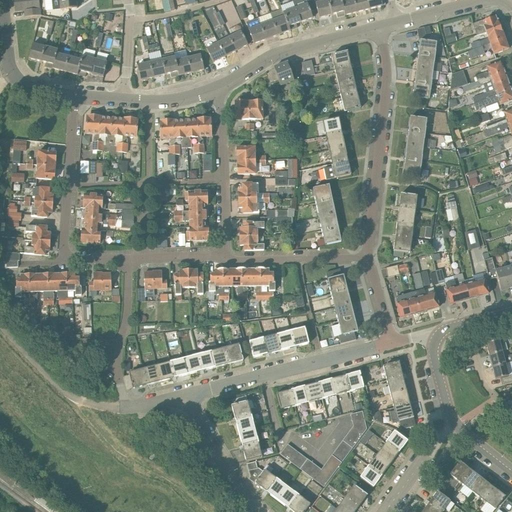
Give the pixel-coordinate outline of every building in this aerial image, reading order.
[(19,0),(21,12),(24,11),(27,11),(26,0),(19,0)] [(59,0),(60,10),(77,9),(75,0),(59,0)] [(170,11),(169,5),(173,4),(171,0),(166,0),(161,1),(164,13),(170,11)] [(336,14),(337,18),(345,16),(341,1),(340,0),(330,0),(328,1),(331,15),(336,14)] [(345,16),(357,13),(353,0),(346,0),(341,1),(345,16)] [(353,0),(357,13),(369,10),(366,0),(353,0)] [(366,0),(369,10),(382,7),(380,0),(366,0)] [(319,19),(331,15),(328,1),(315,4),(319,19)] [(295,8),(300,23),(312,19),(307,4),(295,8)] [(236,8),(240,20),(246,18),(242,6),(236,8)] [(283,13),(290,31),(297,28),(296,25),(300,23),(295,8),(283,13)] [(278,36),(290,31),(283,13),(281,9),(270,14),(272,21),(278,36)] [(113,15),(107,14),(105,21),(111,23),(113,15)] [(486,33),(500,28),(498,21),(496,21),(494,17),(473,25),(477,36),(486,33)] [(260,26),(266,40),(278,36),(272,21),(260,26)] [(144,25),(144,35),(153,35),(153,25),(144,25)] [(254,44),(266,40),(260,26),(258,27),(248,30),(254,44)] [(416,30),(418,36),(432,32),(431,26),(416,30)] [(479,42),(481,48),(504,39),(500,28),(486,33),(487,37),(487,39),(479,42)] [(229,38),(236,51),(247,46),(240,32),(229,38)] [(451,35),(445,37),(444,37),(446,44),(457,41),(454,34),(451,35)] [(224,57),(236,51),(229,38),(218,44),(224,57)] [(483,52),(491,49),(493,55),(508,50),(504,39),(481,48),(467,52),(470,59),(484,54),(483,52)] [(418,55),(433,57),(435,43),(420,41),(418,55)] [(29,59),(41,62),(45,47),(32,44),(29,59)] [(213,63),(224,57),(218,44),(206,50),(213,63)] [(45,67),(52,69),(56,54),(57,51),(45,47),(41,62),(46,63),(45,67)] [(336,70),(350,67),(347,53),(333,56),(336,70)] [(52,69),(65,72),(69,57),(56,54),(52,69)] [(188,58),(191,73),(204,70),(200,55),(188,58)] [(416,70),(431,72),(433,57),(418,55),(416,70)] [(85,77),(86,73),(91,75),(94,60),(81,56),(80,60),(81,60),(77,75),(85,77)] [(69,57),(65,72),(77,75),(81,60),(80,60),(69,57)] [(170,74),(171,78),(179,76),(175,60),(175,58),(162,60),(165,75),(170,74)] [(179,76),(191,73),(188,58),(175,60),(179,76)] [(94,60),(91,75),(103,78),(107,63),(97,61),(94,60)] [(150,63),(153,78),(165,75),(162,60),(150,63)] [(280,87),(297,80),(297,61),(287,64),(273,68),(280,87)] [(312,61),(301,63),(305,77),(315,75),(312,61)] [(150,63),(147,64),(137,66),(140,81),(153,78),(150,63)] [(477,82),(480,80),(503,72),(500,63),(487,68),(488,71),(475,76),(477,82)] [(339,84),(354,81),(350,67),(336,70),(339,84)] [(414,84),(429,86),(431,72),(416,70),(414,84)] [(452,75),(449,89),(449,91),(450,91),(462,86),(468,84),(463,71),(452,75)] [(486,89),(507,81),(503,72),(480,80),(477,82),(479,87),(484,85),(486,89)] [(343,98),(357,94),(354,81),(339,84),(343,98)] [(487,93),(472,98),(473,104),(510,90),(507,81),(486,89),(487,93)] [(477,82),(467,86),(469,91),(479,87),(477,82)] [(429,86),(414,84),(413,98),(427,100),(429,86)] [(476,111),(496,104),(497,106),(511,100),(511,95),(510,90),(473,104),(476,111)] [(357,94),(343,98),(346,112),(360,109),(357,94)] [(449,102),(449,109),(458,106),(456,100),(449,102)] [(235,121),(249,120),(249,102),(235,103),(235,121)] [(249,102),(249,120),(262,120),(262,102),(249,102)] [(488,130),(511,121),(511,110),(503,114),(505,118),(486,124),(488,130)] [(487,114),(476,118),(478,124),(489,121),(487,114)] [(93,151),(97,152),(98,143),(99,135),(100,118),(87,117),(86,134),(95,135),(95,137),(93,137),(93,142),(93,151)] [(103,146),(110,146),(112,119),(100,118),(99,135),(98,143),(97,152),(103,152),(103,146)] [(408,132),(423,134),(425,120),(410,118),(408,132)] [(116,153),(121,153),(122,144),(122,137),(124,120),(112,119),(110,146),(116,147),(116,153)] [(327,137),(342,134),(339,119),(324,122),(327,137)] [(122,144),(121,153),(126,153),(127,144),(127,145),(128,139),(126,139),(127,137),(135,137),(137,121),(124,120),(122,137),(122,144)] [(189,140),(189,138),(197,138),(198,138),(197,120),(185,121),(186,148),(191,148),(191,140),(189,140)] [(198,145),(198,154),(203,154),(203,145),(203,140),(202,140),(202,137),(210,137),(210,120),(197,120),(198,138),(197,138),(198,145)] [(181,141),(181,149),(186,148),(185,121),(173,122),(173,139),(174,139),(182,139),(182,141),(181,141)] [(502,130),(509,128),(510,132),(511,131),(511,121),(483,132),(485,138),(503,132),(502,130)] [(174,146),(174,139),(173,139),(173,122),(160,122),(161,139),(170,139),(170,142),(169,142),(169,147),(169,156),(174,155),(174,146)] [(499,147),(511,141),(511,131),(510,132),(511,136),(497,141),(497,140),(492,142),(494,149),(499,147)] [(406,146),(421,148),(423,134),(408,132),(406,146)] [(330,150),(345,147),(342,134),(327,137),(330,150)] [(90,137),(83,137),(82,144),(90,145),(90,137)] [(462,139),(455,142),(458,149),(464,147),(462,139)] [(511,147),(511,141),(499,147),(494,149),(496,154),(500,153),(501,151),(511,147)] [(26,142),(14,142),(13,151),(25,152),(26,142)] [(405,161),(419,163),(421,148),(406,146),(405,161)] [(333,164),(348,161),(345,147),(330,150),(333,164)] [(237,162),(255,161),(254,154),(255,154),(255,148),(237,149),(237,162)] [(458,152),(460,158),(467,156),(464,149),(458,152)] [(36,166),(55,167),(56,154),(37,152),(36,166)] [(505,153),(492,158),(494,163),(507,159),(505,153)] [(212,171),(212,160),(203,160),(204,171),(212,171)] [(238,175),(255,175),(255,169),(255,161),(237,162),(238,175)] [(326,181),(336,178),(351,175),(348,161),(333,164),(334,167),(323,169),(326,181)] [(419,163),(405,161),(403,175),(417,177),(419,163)] [(36,166),(35,179),(54,180),(55,167),(36,166)] [(511,173),(511,167),(506,168),(502,170),(504,176),(511,173)] [(475,171),(467,173),(469,180),(477,178),(475,171)] [(12,174),(11,174),(11,183),(23,183),(24,174),(16,174),(12,174)] [(457,181),(449,183),(451,193),(460,192),(457,181)] [(488,184),(473,189),(475,195),(490,189),(488,184)] [(238,191),(238,200),(256,199),(256,194),(258,194),(257,185),(242,185),(242,191),(238,191)] [(317,203),(332,200),(329,186),(314,189),(317,203)] [(33,203),(52,204),(53,195),(49,195),(49,190),(33,189),(32,198),(34,198),(33,203)] [(188,206),(189,206),(205,205),(205,206),(207,206),(206,192),(185,193),(186,202),(188,201),(188,206)] [(511,193),(511,194),(510,195),(511,196),(501,199),(503,205),(511,202),(511,193)] [(101,210),(101,205),(105,205),(105,196),(84,195),(83,209),(85,209),(85,208),(101,210)] [(398,209),(413,211),(415,197),(400,195),(398,209)] [(243,209),(243,214),(258,214),(258,204),(257,204),(256,199),(238,200),(239,209),(243,209)] [(320,217),(335,214),(332,200),(317,203),(320,217)] [(449,203),(453,222),(458,221),(455,202),(449,203)] [(31,207),(31,217),(47,218),(47,213),(51,214),(52,204),(33,203),(33,207),(31,207)] [(173,212),(173,217),(205,216),(205,206),(205,205),(189,206),(189,212),(173,212)] [(154,218),(163,218),(162,206),(154,207),(154,218)] [(85,208),(85,209),(85,219),(116,221),(116,216),(101,216),(101,210),(85,208)] [(397,223),(411,225),(413,211),(398,209),(397,223)] [(8,220),(18,221),(20,221),(21,214),(16,213),(8,213),(8,220)] [(323,231),(338,228),(335,214),(320,217),(323,231)] [(206,228),(206,227),(205,216),(173,217),(174,222),(189,222),(189,228),(206,228)] [(84,230),(100,231),(100,225),(115,226),(116,221),(85,219),(84,230)] [(240,238),(257,237),(257,229),(263,229),(263,223),(243,224),(243,229),(239,229),(240,238)] [(395,237),(410,239),(411,225),(397,223),(395,237)] [(32,241),(49,243),(50,234),(46,234),(46,228),(26,227),(26,233),(32,233),(32,241)] [(206,227),(206,228),(189,228),(190,229),(189,229),(189,231),(187,231),(187,241),(208,241),(208,227),(206,227)] [(338,228),(323,231),(327,245),(341,242),(338,228)] [(102,245),(103,236),(99,236),(100,231),(84,230),(82,230),(81,244),(102,245)] [(476,231),(465,234),(469,250),(480,248),(476,231)] [(264,251),(264,246),(257,246),(257,237),(240,238),(240,246),(244,246),(244,251),(264,251)] [(410,239),(395,237),(393,252),(408,254),(410,239)] [(31,249),(24,249),(24,255),(44,256),(45,251),(49,251),(49,243),(32,241),(31,249)] [(2,262),(18,261),(19,261),(19,254),(10,254),(1,253),(2,262)] [(500,291),(511,288),(511,273),(510,267),(495,271),(491,259),(483,261),(489,280),(496,277),(500,291)] [(399,276),(397,266),(386,269),(388,278),(399,276)] [(436,273),(438,285),(445,283),(442,269),(435,271),(436,273)] [(223,294),(228,294),(228,295),(232,295),(232,287),(232,270),(223,271),(223,287),(223,294)] [(237,301),(242,301),(241,270),(232,270),(232,287),(237,287),(237,289),(236,289),(236,295),(237,295),(237,301)] [(246,287),(251,287),(251,270),(241,270),(242,301),(247,301),(247,295),(248,295),(247,289),(246,287)] [(261,293),(261,287),(260,287),(260,270),(251,270),(251,287),(255,287),(255,289),(254,289),(255,294),(255,293),(255,301),(261,300),(261,293)] [(268,292),(275,292),(275,282),(273,282),(273,274),(269,274),(269,270),(260,270),(260,287),(261,287),(268,287),(268,292)] [(180,289),(188,289),(188,271),(179,272),(180,275),(174,275),(175,295),(180,295),(180,289)] [(197,295),(203,295),(202,275),(197,275),(197,271),(188,271),(188,289),(197,289),(197,295)] [(218,301),(223,300),(223,294),(223,287),(223,271),(214,271),(214,275),(210,275),(210,283),(208,283),(208,293),(214,292),(214,295),(218,295),(218,301)] [(162,282),(161,272),(153,272),(153,273),(144,273),(144,289),(168,289),(168,282),(162,282)] [(419,274),(422,286),(429,285),(426,272),(419,273),(419,274)] [(432,286),(438,285),(436,273),(429,275),(432,286)] [(75,292),(75,296),(81,296),(81,287),(79,287),(79,278),(75,278),(75,274),(66,275),(67,292),(75,292)] [(102,274),(93,274),(93,284),(88,284),(89,291),(91,291),(97,291),(111,290),(110,274),(102,275),(102,274)] [(422,286),(419,274),(412,275),(413,277),(414,281),(415,288),(422,286)] [(29,299),(29,306),(34,306),(34,300),(35,300),(34,294),(34,293),(39,293),(38,275),(29,276),(29,293),(28,293),(29,299)] [(43,305),(48,305),(48,297),(48,275),(38,275),(39,293),(43,293),(43,295),(42,295),(42,299),(43,299),(43,305)] [(53,294),(53,292),(57,292),(57,275),(48,275),(48,297),(48,305),(53,305),(53,299),(54,299),(53,294)] [(58,299),(59,305),(66,305),(66,298),(67,298),(67,292),(66,275),(57,275),(57,292),(57,299),(58,299)] [(21,298),(21,293),(28,293),(29,293),(29,276),(20,276),(20,280),(16,280),(16,288),(15,288),(15,298),(21,298)] [(331,294),(347,290),(343,276),(329,280),(327,281),(331,294)] [(465,286),(469,299),(478,297),(475,283),(473,278),(464,281),(465,286)] [(460,302),(469,299),(465,286),(464,281),(464,280),(454,283),(456,289),(460,302)] [(488,294),(484,280),(475,283),(478,297),(488,294)] [(450,305),(460,302),(456,289),(454,283),(454,282),(445,284),(447,291),(446,291),(450,305)] [(424,291),(429,310),(439,308),(435,294),(434,294),(433,288),(424,291)] [(335,308),(350,304),(347,290),(331,294),(335,308)] [(423,291),(416,293),(414,293),(419,313),(429,310),(424,291),(423,291)] [(410,316),(419,313),(414,293),(405,296),(410,316)] [(401,318),(410,316),(405,296),(395,298),(401,318)] [(304,306),(301,297),(295,299),(297,308),(304,306)] [(338,322),(354,318),(350,304),(335,308),(338,322)] [(38,324),(33,318),(29,321),(33,327),(38,324)] [(338,322),(342,335),(337,337),(339,345),(356,341),(354,333),(358,332),(354,318),(338,322)] [(291,332),(295,348),(309,345),(304,328),(291,332)] [(281,352),(295,348),(291,332),(276,335),(281,352)] [(267,355),(281,352),(276,335),(263,339),(267,355)] [(253,359),(267,355),(263,339),(249,342),(253,359)] [(489,356),(502,352),(498,340),(486,344),(489,356)] [(225,349),(229,365),(243,361),(239,345),(225,349)] [(215,368),(229,365),(225,349),(211,352),(215,368)] [(201,372),(215,368),(211,352),(197,356),(201,372)] [(510,362),(511,361),(511,355),(511,356),(511,355),(503,357),(502,352),(489,356),(492,368),(505,364),(510,363),(510,362)] [(188,375),(201,372),(197,356),(184,360),(188,375)] [(174,379),(188,375),(184,360),(170,363),(174,379)] [(160,382),(174,379),(170,363),(156,367),(160,382)] [(387,381),(403,377),(399,363),(385,366),(385,367),(383,367),(387,381)] [(502,385),(511,383),(511,382),(511,376),(511,375),(508,376),(505,364),(492,368),(495,380),(500,379),(502,385)] [(147,386),(160,382),(156,367),(143,370),(147,386)] [(132,390),(147,386),(143,370),(129,374),(129,375),(132,390)] [(363,387),(359,373),(345,376),(349,392),(363,389),(363,387)] [(336,396),(349,392),(345,376),(331,380),(336,396)] [(390,395),(406,390),(403,377),(387,381),(390,395)] [(322,399),(336,396),(331,380),(318,384),(322,399)] [(308,403),(322,399),(318,384),(304,387),(308,403)] [(294,407),(308,403),(304,387),(290,391),(294,407)] [(394,408),(410,404),(406,390),(390,395),(394,408)] [(280,410),(294,407),(290,391),(276,394),(280,410)] [(235,421),(251,416),(247,403),(245,403),(231,406),(235,421)] [(399,422),(413,418),(410,404),(394,408),(397,422),(399,422)] [(350,415),(351,421),(363,418),(362,412),(350,415)] [(238,434),(254,430),(251,416),(235,421),(238,434)] [(353,427),(366,429),(363,418),(351,421),(353,427)] [(399,422),(401,430),(415,426),(413,418),(399,422)] [(349,431),(359,439),(366,429),(353,427),(349,431)] [(242,448),(258,444),(254,430),(238,434),(242,448)] [(356,443),(359,439),(349,431),(346,436),(356,443)] [(369,431),(360,442),(364,446),(373,434),(369,431)] [(385,444),(399,454),(407,442),(394,432),(385,444)] [(352,448),(356,443),(346,436),(342,441),(352,448)] [(349,453),(352,448),(342,441),(338,446),(349,453)] [(258,444),(242,448),(246,462),(261,458),(258,444)] [(284,458),(292,448),(287,444),(280,454),(284,458)] [(377,455),(390,465),(399,454),(385,444),(377,455)] [(345,458),(349,453),(338,446),(335,450),(345,458)] [(289,462),(297,452),(292,448),(284,458),(289,462)] [(341,463),(345,458),(335,450),(331,455),(341,463)] [(294,465),(302,455),(297,452),(289,462),(294,465)] [(299,469),(306,459),(302,455),(294,465),(299,469)] [(338,468),(341,463),(331,455),(328,460),(338,468)] [(368,466),(382,477),(390,465),(377,455),(368,466)] [(304,473),(311,463),(306,459),(299,469),(304,473)] [(334,473),(338,468),(328,460),(324,465),(334,473)] [(254,484),(266,493),(276,480),(264,471),(263,472),(258,469),(257,469),(255,462),(246,464),(250,477),(248,479),(254,484)] [(450,475),(461,484),(471,471),(459,462),(450,474),(451,474),(450,475)] [(309,476),(316,466),(311,463),(304,473),(309,476)] [(323,487),(334,473),(324,465),(321,470),(323,487)] [(323,487),(321,470),(316,466),(309,476),(323,487)] [(368,466),(359,478),(373,488),(382,477),(368,466)] [(461,484),(472,493),(482,480),(471,471),(461,484)] [(266,493),(277,501),(287,488),(276,480),(266,493)] [(472,493),(483,501),(494,489),(482,480),(472,493)] [(345,498),(358,508),(367,496),(354,486),(345,498)] [(277,501),(289,510),(299,496),(287,488),(277,501)] [(494,489),(483,501),(495,510),(505,497),(494,489)] [(449,511),(454,505),(437,492),(428,504),(438,511),(442,511),(445,509),(449,511)] [(299,496),(289,510),(291,511),(305,511),(309,506),(310,505),(299,496)] [(337,509),(340,511),(355,511),(358,508),(345,498),(337,509)]
